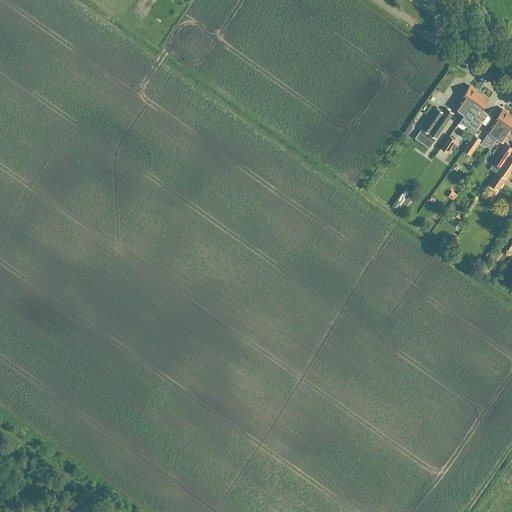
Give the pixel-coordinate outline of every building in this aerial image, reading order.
[(462,97),(462,98),(455,107),(464,114),(479,93),(470,86),(462,97)] [(479,93),(464,114),(465,114),(460,121),(467,126),(469,122),(478,129),(485,119),(478,114),(489,99),(479,93)] [(454,113),(447,108),(444,112),(437,107),(422,128),(436,138),(454,113)] [(498,138),(498,137),(497,137),(511,116),(511,115),(503,109),(498,115),(497,114),(486,129),(489,132),(488,134),(491,136),(493,134),(498,138)] [(498,137),(498,138),(504,142),(507,137),(511,140),(511,139),(511,116),(497,137),(498,137)] [(481,139),(475,135),(464,150),(470,154),(481,139)] [(456,140),(450,136),(441,147),(448,152),(456,140)] [(497,174),(508,157),(501,153),(490,169),(497,174)] [(511,172),(511,157),(510,156),(491,184),(499,190),(507,178),(508,179),(511,172)]
